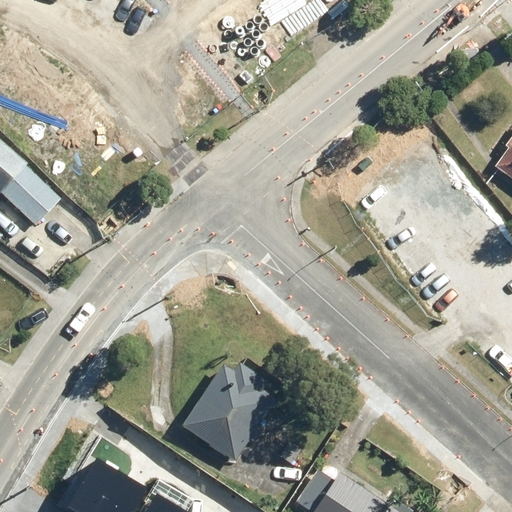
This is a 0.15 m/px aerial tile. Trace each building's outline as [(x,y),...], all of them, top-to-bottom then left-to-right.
[(98,0),(108,0),(115,8),(97,24),(149,86),(192,50),(151,0),(97,0),(98,0)] [(188,0),(216,33),(223,27),(238,45),(269,19),(254,1),(255,0),(188,0)] [(0,53),(0,81),(17,99),(11,104),(21,114),(26,109),(41,125),(43,123),(72,95),(56,79),(78,58),(38,16),(0,53)] [(0,132),(0,189),(40,223),(63,195),(30,167),(34,162),(0,132)] [(511,143),(496,165),(511,176),(511,143)] [(409,235),(449,264),(455,257),(479,274),(511,229),(435,174),(412,206),(424,215),(409,235)] [(246,361),(240,370),(229,363),(189,423),(238,455),(278,395),(264,386),(270,377),(246,361)] [(96,457),(66,507),(74,511),(132,511),(147,488),(96,457)] [(407,511),(344,471),(339,479),(322,468),(300,501),(317,511),(407,511)] [(186,511),(153,492),(140,511),(186,511)]
